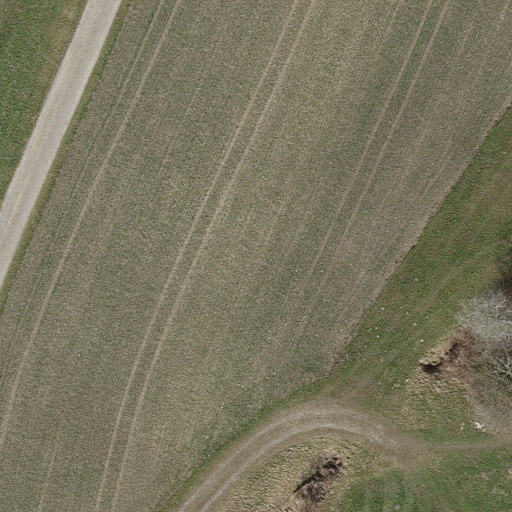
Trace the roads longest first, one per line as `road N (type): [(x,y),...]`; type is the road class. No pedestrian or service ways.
road 1 (track): [(190,511),(260,438),(329,409),(430,452)]
road 2 (track): [(0,258),(108,0)]
